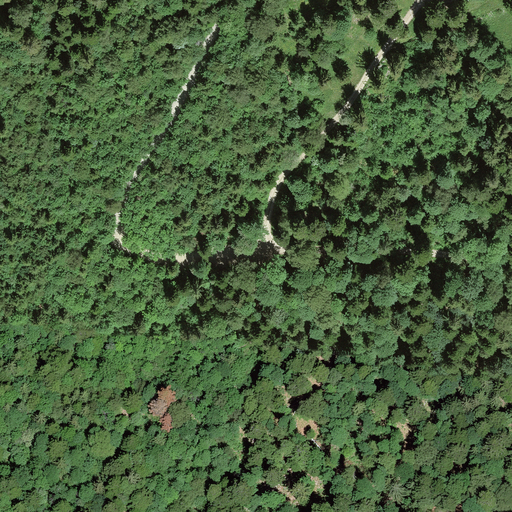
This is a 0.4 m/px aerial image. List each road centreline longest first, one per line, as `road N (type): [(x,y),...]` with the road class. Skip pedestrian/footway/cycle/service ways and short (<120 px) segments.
road 1 (track): [(511,236),(478,251),(283,248),(264,234),(266,198)]
road 2 (track): [(266,198),(419,0)]
